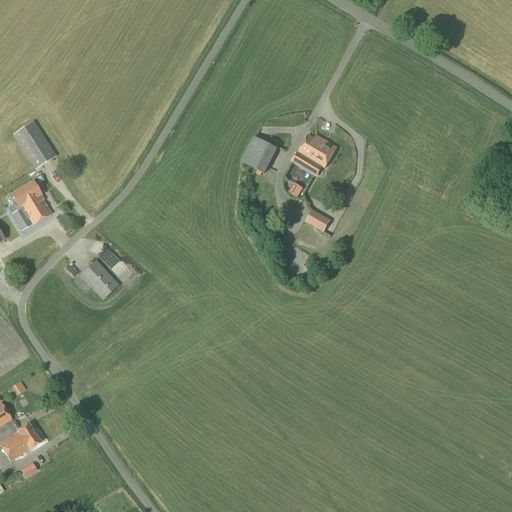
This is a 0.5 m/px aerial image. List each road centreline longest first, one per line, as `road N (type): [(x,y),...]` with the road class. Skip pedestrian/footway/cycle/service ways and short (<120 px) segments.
road 1 (unclassified): [(153,511),(28,332),(22,308),(35,280),(128,191),(244,0)]
road 2 (unclassified): [(511,106),(337,0)]
